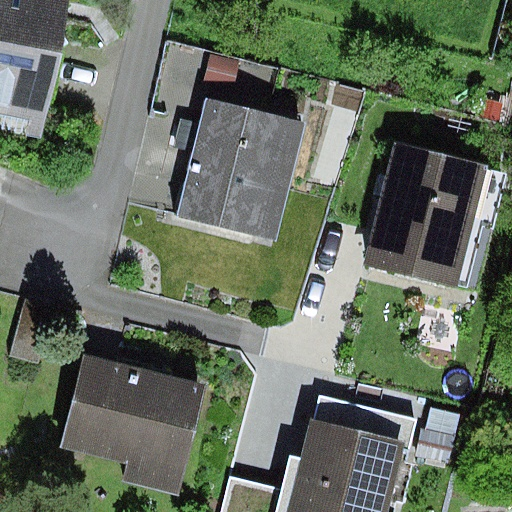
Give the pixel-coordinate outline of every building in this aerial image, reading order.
[(76,3),(61,0),(0,0),(0,109),(48,120),(76,3)] [(302,132),(210,108),(181,215),(274,239),(302,132)] [(496,184),(405,160),(377,263),(469,287),(496,184)] [(217,396),(104,370),(85,448),(144,461),(139,485),(194,498),(217,396)] [(401,511),(416,445),(329,425),(309,511),(401,511)]
